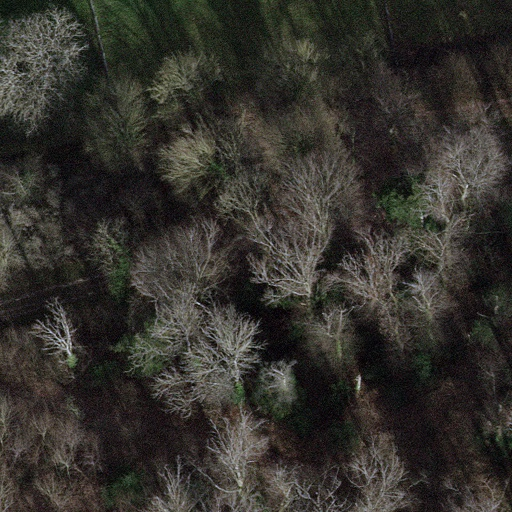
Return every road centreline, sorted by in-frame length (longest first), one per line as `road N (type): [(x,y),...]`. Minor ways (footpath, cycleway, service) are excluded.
road 1 (track): [(511,159),(0,317)]
road 2 (track): [(0,173),(511,111)]
